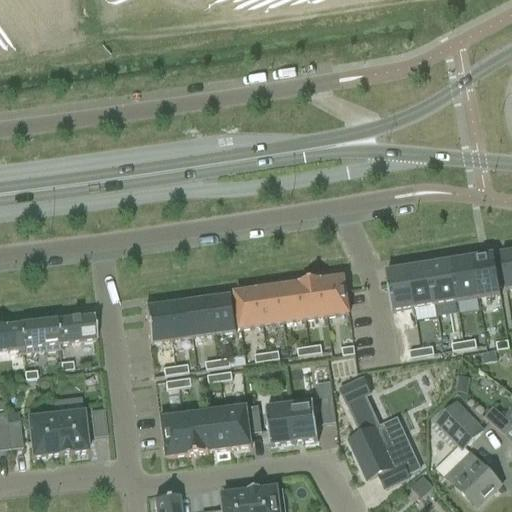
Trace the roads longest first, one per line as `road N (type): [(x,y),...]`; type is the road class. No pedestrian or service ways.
road 1 (unclassified): [(381,127),(305,86),(0,131)]
road 2 (residential): [(99,246),(411,194)]
road 3 (secondary): [(0,196),(296,153)]
road 4 (residential): [(347,511),(330,480),(308,466),(136,489)]
road 5 (residential): [(99,246),(123,470)]
road 6 (secondary): [(296,153),(511,166)]
road 7 (secondary): [(511,54),(381,127)]
road 8 (residential): [(123,470),(0,483)]
